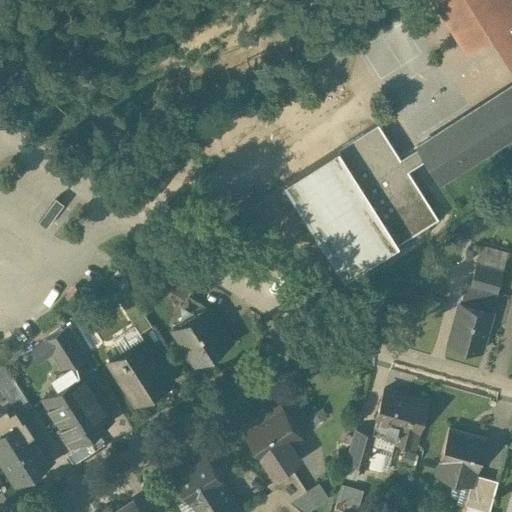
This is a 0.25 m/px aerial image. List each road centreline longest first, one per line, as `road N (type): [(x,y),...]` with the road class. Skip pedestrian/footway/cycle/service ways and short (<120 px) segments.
road 1 (residential): [(314,336),(1,126)]
road 2 (residential): [(314,336),(47,511)]
road 3 (residential): [(511,391),(314,336)]
